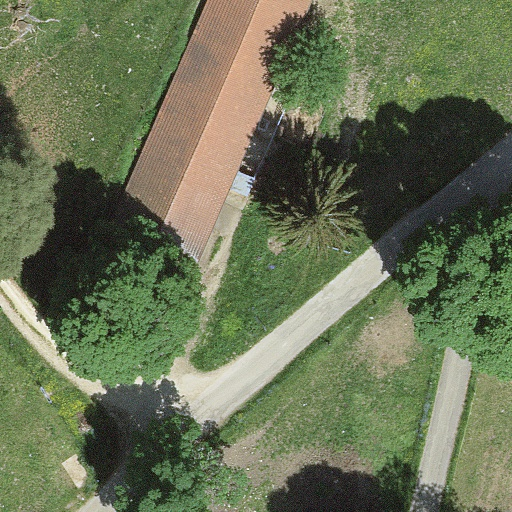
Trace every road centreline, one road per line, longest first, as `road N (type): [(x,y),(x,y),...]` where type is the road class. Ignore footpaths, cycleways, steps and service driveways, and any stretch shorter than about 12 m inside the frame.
road 1 (unclassified): [(495,178),(197,427),(119,511)]
road 2 (unclassified): [(495,178),(428,511)]
road 3 (track): [(0,286),(72,372),(197,427)]
